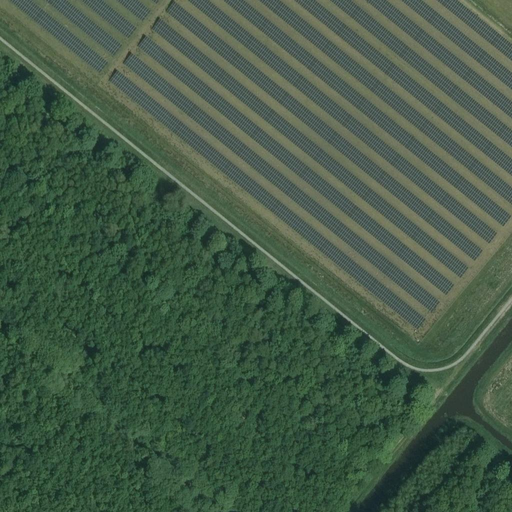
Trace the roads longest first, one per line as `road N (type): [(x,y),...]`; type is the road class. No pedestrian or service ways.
road 1 (track): [(0,329),(225,511)]
road 2 (track): [(338,511),(445,381)]
